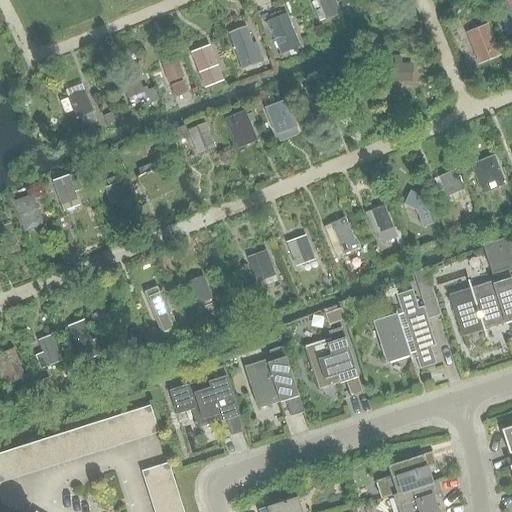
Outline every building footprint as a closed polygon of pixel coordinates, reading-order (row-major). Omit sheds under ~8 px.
[(334,0),(316,0),(325,20),(326,21),(340,15),(334,0)] [(511,0),(495,7),(508,36),(511,34),(511,0)] [(483,9),(477,11),(482,22),(488,20),(483,9)] [(289,21),(270,29),(279,54),(299,46),(289,21)] [(487,25),(466,34),(478,64),(500,55),(487,25)] [(246,28),(229,34),(242,70),(263,63),(256,43),(252,45),(246,28)] [(192,53),(191,54),(204,88),(222,81),(209,46),(192,53)] [(386,56),(386,82),(411,82),(411,67),(401,67),(401,57),(386,56)] [(175,63),(164,67),(169,82),(181,78),(175,63)] [(353,65),(337,75),(350,96),(366,87),(353,65)] [(136,71),(120,77),(128,98),(148,91),(146,87),(142,89),(136,71)] [(183,81),(170,86),(175,98),(188,93),(183,81)] [(323,82),(305,89),(316,119),(334,112),(323,82)] [(153,89),(145,92),(151,105),(159,102),(153,89)] [(85,91),(67,98),(75,119),(82,116),(85,124),(95,121),(85,91)] [(286,101),(265,109),(275,135),(296,127),(286,101)] [(244,112),(225,120),(235,144),(254,136),(249,124),(255,121),(252,113),(246,115),(245,113),(244,112)] [(112,113),(103,117),(107,126),(115,122),(112,113)] [(183,126),(174,130),(179,142),(188,139),(183,126)] [(206,127),(189,133),(198,155),(215,148),(206,127)] [(494,156),(470,166),(473,174),(481,170),(487,184),(502,178),(494,156)] [(156,170),(140,176),(145,189),(154,193),(166,188),(168,181),(166,175),(156,170)] [(455,171),(434,180),(442,199),(463,190),(455,171)] [(69,176),(54,182),(64,211),(79,206),(74,193),(81,191),(78,182),(71,184),(69,176)] [(106,180),(109,187),(117,184),(114,177),(106,180)] [(109,187),(104,189),(110,204),(123,199),(117,184),(109,187)] [(410,192),(404,204),(417,210),(422,227),(432,223),(424,198),(410,192)] [(32,196),(13,204),(24,233),(43,225),(32,196)] [(383,206),(365,213),(374,235),(376,234),(379,242),(395,235),(383,206)] [(477,215),(471,217),(474,226),(480,224),(477,215)] [(344,218),(330,225),(343,255),(358,249),(344,218)] [(10,224),(0,228),(0,242),(3,250),(18,245),(10,224)] [(305,236),(287,243),(295,266),(314,260),(305,236)] [(265,252),(247,258),(258,288),(276,282),(265,252)] [(511,283),(507,269),(493,273),(496,283),(451,298),(463,335),(509,320),(511,327),(511,283)] [(204,277),(187,283),(195,304),(211,299),(204,277)] [(419,370),(436,365),(431,349),(436,347),(423,307),(418,309),(412,290),(395,296),(401,313),(372,322),(386,364),(414,355),(419,370)] [(158,293),(148,297),(163,333),(173,329),(158,293)] [(264,306),(252,311),(255,318),(267,313),(264,306)] [(339,310),(325,315),(329,326),(342,321),(339,310)] [(85,326),(70,332),(82,362),(101,354),(96,341),(92,342),(85,326)] [(363,394),(342,328),(328,333),(331,342),(305,351),(317,388),(344,379),(350,398),(363,394)] [(43,353),(36,356),(41,369),(61,361),(51,336),(39,341),(43,353)] [(304,413),(282,347),(268,352),(271,361),(245,370),(257,407),(285,398),(291,417),(304,413)] [(13,350),(0,355),(0,372),(3,371),(8,384),(24,377),(23,375),(14,351),(13,350)] [(244,432),(223,366),(209,371),(212,380),(186,389),(198,426),(225,418),(231,436),(244,432)] [(49,378),(39,382),(44,395),(54,391),(49,378)] [(0,454),(0,483),(158,433),(150,406),(0,454)] [(511,453),(511,465),(509,467),(509,468),(511,466),(511,426),(500,431),(508,454),(511,453)] [(408,447),(396,451),(399,459),(411,455),(408,447)] [(392,496),(393,496),(437,482),(437,481),(431,483),(427,469),(436,466),(431,453),(387,467),(391,480),(377,485),(382,499),(392,496)] [(152,506),(179,498),(168,464),(141,472),(152,506)] [(441,494),(437,482),(393,496),(397,511),(438,511),(439,511),(437,511),(432,497),(441,494)] [(183,511),(179,498),(152,506),(153,511),(183,511)] [(300,511),(296,498),(265,507),(266,511),(300,511)]
